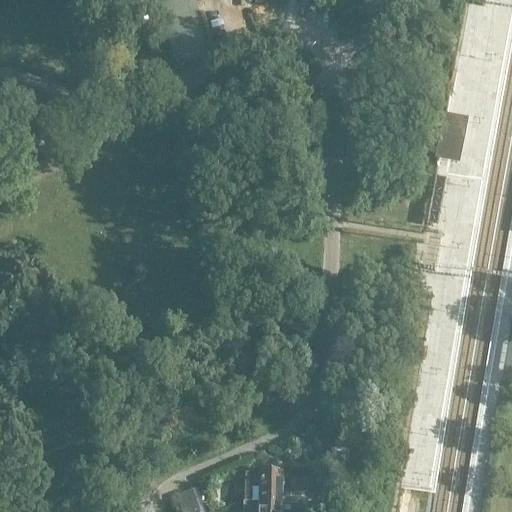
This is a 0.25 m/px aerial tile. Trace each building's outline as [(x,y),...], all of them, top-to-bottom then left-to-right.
[(157,21),(184,13),(179,0),(178,0),(153,8),(157,21)] [(199,62),(198,58),(188,19),(163,25),(174,68),(199,62)] [(446,107),(462,110),(464,99),(452,97),(456,76),(452,75),(446,107)] [(511,86),(456,76),(452,97),(464,99),(462,110),(511,118),(511,86)] [(463,163),(466,117),(444,115),(441,162),(463,163)] [(259,476),(259,477),(244,476),(243,505),(280,506),(280,495),(313,496),(313,478),(281,477),(281,476),(259,476)] [(180,511),(197,511),(190,493),(175,498),(180,511)]
